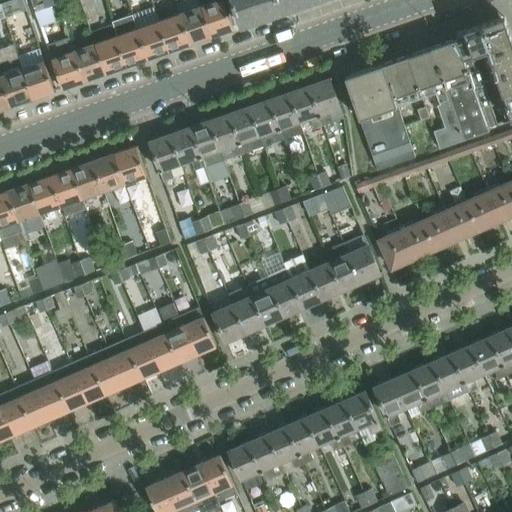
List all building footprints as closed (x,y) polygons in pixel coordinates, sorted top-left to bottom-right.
[(27,9),(23,0),(8,0),(0,3),(5,16),(27,9)] [(234,27),(224,0),(217,0),(202,5),(212,34),(234,27)] [(310,0),(232,0),(241,24),(310,0)] [(212,34),(202,5),(180,13),(190,42),(212,34)] [(155,6),(132,14),(137,28),(146,57),(169,49),(160,20),(155,6)] [(190,42),(180,13),(160,20),(169,49),(190,42)] [(511,45),(511,39),(507,24),(504,16),(480,25),(488,49),(487,49),(489,54),(511,45)] [(91,32),(94,43),(105,72),(126,65),(115,36),(111,25),(91,32)] [(488,49),(480,25),(464,30),(466,37),(458,40),(464,58),(464,57),(487,49),(488,49)] [(146,57),(137,28),(115,36),(126,65),(146,57)] [(73,50),(75,50),(71,39),(49,47),(63,87),(83,79),(73,50)] [(468,72),(464,58),(458,40),(457,39),(432,47),(464,139),(488,130),(482,112),(477,99),(473,85),(471,80),(468,72)] [(94,43),(75,50),(73,50),(83,79),(105,72),(94,43)] [(511,69),(511,45),(489,54),(496,75),(511,69)] [(464,139),(432,47),(407,56),(421,97),(436,92),(440,103),(438,104),(445,126),(434,130),(440,148),(464,139)] [(421,97),(407,56),(382,64),(397,105),(398,105),(421,97)] [(17,58),(0,64),(0,72),(11,105),(31,98),(21,69),(17,58)] [(479,68),(476,58),(466,62),(464,58),(468,72),(479,68)] [(55,89),(45,60),(21,69),(31,98),(55,89)] [(397,105),(382,64),(364,71),(395,163),(416,156),(398,105),(397,105)] [(484,81),(479,68),(468,72),(471,80),(473,85),(484,81)] [(511,93),(511,69),(496,75),(504,96),(511,93)] [(395,163),(364,71),(345,77),(376,169),(395,163)] [(0,108),(11,105),(0,72),(0,108)] [(340,107),(330,79),(318,83),(317,82),(310,84),(309,86),(322,124),(332,120),(329,111),(340,107)] [(489,95),(484,81),(473,85),(477,99),(489,95)] [(322,124),(309,86),(309,87),(298,90),(296,89),(290,91),(289,92),(303,131),(322,124)] [(303,131),(289,92),(289,93),(279,97),(277,96),(270,98),(270,100),(283,138),(303,131)] [(492,105),(489,95),(477,99),(482,112),(497,107),(496,104),(492,105)] [(283,138),(270,100),(259,104),(257,103),(250,105),(250,107),(263,145),(283,138)] [(498,123),(496,116),(502,113),(498,103),(496,104),(497,107),(482,112),(488,130),(489,130),(488,126),(498,123)] [(430,116),(426,106),(418,108),(421,119),(430,116)] [(263,145),(250,107),(239,111),(237,109),(230,112),(230,114),(243,152),(263,145)] [(243,152),(230,114),(219,118),(217,116),(211,119),(210,121),(223,159),(243,152)] [(223,159),(210,121),(199,125),(197,123),(191,125),(190,128),(189,128),(203,166),(204,165),(207,175),(226,168),(223,159)] [(203,166),(189,128),(179,131),(177,130),(171,132),(171,135),(170,135),(179,162),(191,158),(195,168),(203,166)] [(511,128),(493,135),(496,143),(511,137),(511,128)] [(179,162),(170,135),(159,138),(158,137),(151,139),(151,141),(149,142),(159,171),(160,171),(164,179),(174,175),(171,165),(179,162)] [(473,151),(496,143),(493,135),(470,143),(473,151)] [(473,151),(470,143),(447,151),(450,159),(473,151)] [(147,173),(137,146),(114,154),(124,181),(147,173)] [(319,152),(321,166),(345,163),(343,149),(319,152)] [(450,159),(447,151),(425,159),(427,167),(450,159)] [(124,181),(114,154),(92,161),(102,189),(124,181)] [(404,175),(427,167),(425,159),(402,167),(404,175)] [(102,189),(92,161),(71,169),(81,196),(102,189)] [(351,175),(346,162),(338,165),(342,179),(351,175)] [(404,175),(402,167),(379,175),(382,183),(404,175)] [(81,196),(71,169),(50,176),(60,204),(64,215),(85,208),(81,196)] [(331,183),(326,170),(316,173),(321,186),(331,183)] [(321,186),(316,173),(310,176),(314,189),(321,186)] [(382,183),(379,175),(356,183),(359,191),(382,183)] [(60,204),(50,176),(29,183),(39,211),(60,204)] [(511,214),(511,186),(510,182),(488,191),(500,220),(511,214)] [(39,211),(29,183),(8,191),(18,219),(18,218),(39,211)] [(291,198),(286,185),(277,188),(282,201),(291,198)] [(351,205),(343,185),(322,193),(327,206),(328,206),(344,241),(348,252),(347,253),(359,282),(362,280),(364,282),(372,279),(372,276),(381,272),(364,233),(347,240),(334,212),(351,205)] [(282,201),(277,188),(271,190),(275,204),(282,201)] [(18,219),(8,191),(0,193),(0,229),(3,237),(22,230),(18,218),(18,219)] [(500,220),(488,191),(466,201),(478,230),(500,220)] [(327,206),(322,193),(315,195),(320,208),(327,206)] [(264,208),(259,194),(238,203),(243,216),(264,208)] [(182,204),(188,221),(204,215),(198,198),(182,204)] [(478,230),(466,201),(444,210),(457,239),(478,230)] [(243,216),(238,203),(220,209),(225,223),(243,216)] [(297,217),(292,204),(291,204),(282,208),(287,221),(297,217)] [(287,221),(282,208),(276,210),(281,223),(287,221)] [(457,239),(444,210),(422,220),(435,249),(457,239)] [(214,227),(209,214),(199,218),(204,231),(214,227)] [(204,231),(199,218),(191,220),(196,234),(204,231)] [(248,236),(258,232),(253,219),(243,222),(248,236)] [(435,249),(422,220),(400,230),(413,258),(435,249)] [(248,236),(243,222),(233,226),(238,239),(248,236)] [(171,241),(166,227),(156,231),(160,245),(171,241)] [(413,258),(400,230),(378,239),(391,268),(413,258)] [(218,247),(213,234),(203,237),(208,250),(218,247)] [(208,250),(203,237),(187,244),(194,263),(204,259),(202,253),(208,250)] [(138,253),(133,240),(122,244),(127,257),(138,253)] [(348,252),(344,241),(324,250),(329,261),(327,261),(340,290),(343,289),(345,290),(352,287),(353,285),(359,282),(347,253),(348,252)] [(127,257),(122,244),(113,247),(118,261),(127,257)] [(167,264),(163,253),(154,256),(159,267),(167,264)] [(97,269),(92,255),(80,260),(85,273),(97,269)] [(159,267),(154,256),(148,258),(152,269),(159,267)] [(85,273),(80,260),(71,263),(69,258),(58,262),(57,259),(55,259),(63,281),(85,273)] [(63,281),(55,259),(45,263),(48,272),(38,275),(43,289),(63,281)] [(340,290),(327,261),(308,270),(321,298),(324,297),(326,298),(333,295),(333,293),(340,290)] [(131,277),(126,266),(117,270),(122,281),(131,277)] [(285,268),(266,276),(270,286),(283,315),(286,314),(288,315),(294,312),(294,310),(302,307),(289,278),(285,268)] [(122,281),(117,270),(100,276),(104,288),(122,281)] [(321,298),(308,270),(289,278),(302,307),(305,306),(307,307),(313,304),(313,302),(321,298)] [(43,289),(38,275),(28,279),(33,292),(43,289)] [(266,276),(246,285),(251,295),(263,324),(266,322),(268,324),(275,321),(275,319),(283,315),(270,286),(266,276)] [(93,291),(89,280),(80,283),(85,295),(93,291)] [(85,295),(80,283),(74,286),(78,297),(85,295)] [(11,301),(7,287),(0,289),(0,302),(1,305),(11,301)] [(69,305),(63,290),(54,293),(61,308),(69,305)] [(55,305),(51,294),(43,297),(47,309),(55,305)] [(263,324),(251,295),(232,303),(244,332),(247,331),(249,332),(255,329),(255,327),(263,324)] [(47,309),(43,297),(36,300),(40,311),(47,309)] [(38,316),(32,301),(23,305),(25,309),(28,315),(29,319),(30,318),(31,319),(38,316)] [(197,353),(180,314),(179,314),(173,302),(158,308),(164,321),(161,322),(178,361),(197,353)] [(244,332),(232,303),(212,312),(225,341),(228,339),(230,341),(236,338),(236,336),(244,332)] [(23,305),(13,308),(5,311),(10,323),(28,315),(25,309),(23,305)] [(215,345),(198,306),(180,314),(197,353),(215,345)] [(10,323),(5,311),(0,313),(0,317),(3,326),(10,323)] [(178,361),(161,322),(143,330),(160,369),(178,361)] [(511,358),(511,335),(509,328),(499,332),(497,331),(490,334),(508,373),(511,371),(511,359),(511,358)] [(160,369),(143,330),(125,338),(141,377),(160,369)] [(508,373),(490,334),(490,336),(480,341),(478,339),(471,342),(471,344),(470,345),(483,372),(494,367),(498,378),(508,373)] [(141,377),(125,338),(107,346),(123,385),(141,377)] [(483,372),(470,345),(461,349),(459,347),(452,350),(451,353),(469,390),(478,386),(473,376),(483,372)] [(123,385),(107,346),(89,354),(95,369),(106,393),(123,385)] [(469,390),(451,353),(441,357),(440,356),(432,359),(432,362),(444,389),(454,384),(458,395),(469,390)] [(106,393),(95,369),(89,354),(70,362),(87,401),(106,393)] [(69,409),(52,370),(48,360),(30,368),(34,378),(51,417),(69,409)] [(87,401),(70,362),(52,370),(69,409),(87,401)] [(444,389),(432,362),(422,366),(420,365),(413,367),(413,370),(412,370),(429,408),(440,403),(435,393),(444,389)] [(429,408),(412,370),(403,374),(401,373),(394,376),(394,378),(393,379),(405,406),(410,416),(421,411),(429,408)] [(51,417),(34,378),(15,386),(32,425),(51,417)] [(405,406),(393,379),(383,383),(381,381),(375,384),(375,387),(374,387),(386,416),(387,415),(391,425),(401,421),(396,410),(405,406)] [(32,425),(15,386),(0,392),(0,400),(14,433),(32,425)] [(381,428),(364,391),(362,390),(355,393),(355,395),(345,400),(361,436),(372,431),(372,432),(381,428)] [(361,436),(345,400),(343,398),(336,401),(336,404),(326,408),(342,446),(352,441),(352,440),(361,436)] [(0,439),(14,433),(0,400),(0,439)] [(342,446),(326,408),(325,408),(323,407),(316,410),(316,412),(307,416),(319,443),(329,439),(334,449),(342,446)] [(319,443),(307,416),(306,417),(304,415),(297,418),(297,421),(288,425),(305,462),(314,458),(309,448),(319,443)] [(487,415),(487,428),(501,428),(501,415),(487,415)] [(305,462),(288,425),(287,425),(285,424),(278,427),(278,429),(269,433),(285,471),(295,466),(305,462)] [(502,442),(497,430),(488,434),(494,446),(502,442)] [(285,471),(269,433),(267,434),(265,432),(259,435),(259,437),(250,441),(266,479),(269,485),(278,481),(275,476),(285,471)] [(494,446),(488,434),(481,438),(486,449),(494,446)] [(266,479),(250,441),(248,442),(246,441),(240,443),(240,446),(229,451),(241,479),(242,479),(246,488),(266,479)] [(438,442),(418,447),(421,459),(441,454),(438,442)] [(464,459),(459,447),(449,452),(455,464),(464,459)] [(511,460),(506,448),(505,448),(497,452),(503,464),(511,460)] [(409,485),(392,450),(373,458),(389,494),(409,485)] [(455,464),(449,452),(442,455),(448,467),(455,464)] [(503,464),(497,452),(490,455),(495,468),(503,464)] [(237,492),(220,454),(200,463),(212,491),(214,490),(219,500),(237,492)] [(184,470),(183,470),(195,498),(196,498),(200,508),(201,511),(203,511),(219,506),(217,501),(212,491),(200,463),(195,465),(193,461),(183,466),(184,470)] [(418,481),(426,478),(420,465),(412,469),(418,481)] [(473,478),(468,465),(459,469),(465,481),(473,478)] [(465,481),(459,469),(451,473),(457,485),(465,481)] [(195,498),(183,470),(164,478),(179,511),(191,511),(200,508),(196,498),(195,498)] [(179,511),(164,478),(145,487),(156,511),(179,511)] [(434,495),(428,483),(420,487),(426,499),(434,495)] [(378,500),(372,487),(363,491),(368,504),(378,500)] [(368,504),(363,491),(356,494),(362,507),(368,504)] [(398,511),(417,504),(411,491),(391,500),(396,511),(398,511)] [(350,511),(351,511),(345,499),(325,508),(326,511),(350,511)] [(121,511),(116,500),(98,507),(99,511),(121,511)] [(396,511),(391,500),(371,509),(372,511),(396,511)] [(470,511),(465,500),(452,506),(454,511),(470,511)] [(326,511),(325,508),(317,511),(311,511),(307,503),(301,506),(303,511),(326,511)]
